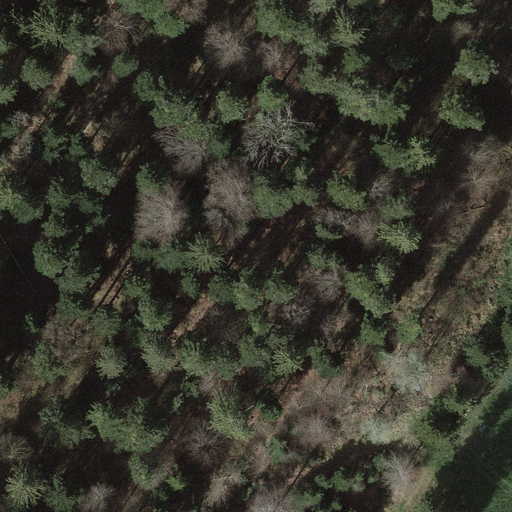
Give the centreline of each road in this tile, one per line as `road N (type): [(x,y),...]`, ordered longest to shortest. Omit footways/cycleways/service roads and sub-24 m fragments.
road 1 (track): [(511,2),(464,42),(59,481),(15,511)]
road 2 (track): [(242,511),(381,442),(408,445),(429,466),(426,489),(409,511)]
